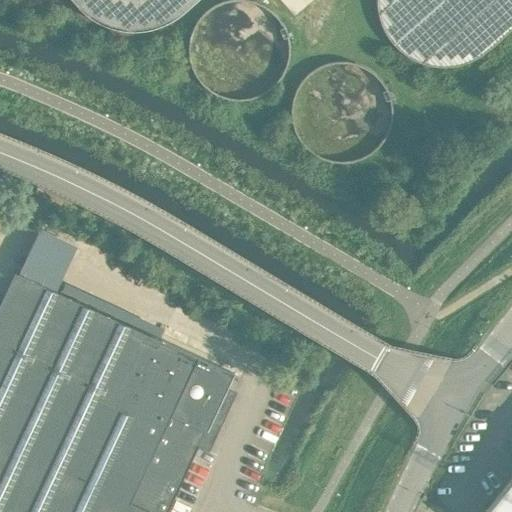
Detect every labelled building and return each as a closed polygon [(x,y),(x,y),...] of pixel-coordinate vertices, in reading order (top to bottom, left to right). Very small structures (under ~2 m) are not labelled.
[(72,0),(76,5),(81,10),(86,14),(89,16),(95,20),(98,22),(101,23),(104,25),(107,26),(111,27),(117,29),(124,30),(131,30),(135,30),(141,30),(148,29),(152,28),(155,27),(161,24),(165,23),(168,21),(171,20),(177,16),(182,12),(195,0),(72,0)] [(195,42),(195,45),(194,56),(198,69),(206,80),(216,89),(229,93),(243,94),(256,90),(267,83),(274,74),(280,59),(281,46),(277,33),(270,21),(259,13),(246,8),(233,8),(220,11),(208,19),(201,28),(195,42)] [(299,82),(294,92),(293,94),(290,107),(291,120),(295,133),(303,144),(312,153),(324,159),(337,161),(350,161),(363,156),(374,149),(383,139),(389,128),(391,115),(390,101),(386,89),(379,78),(369,69),(358,63),(345,61),(331,61),(319,65),(308,73),(299,82)] [(0,295),(0,511),(165,511),(231,372),(12,269),(0,295)] [(511,511),(511,444),(508,449),(511,452),(511,476),(483,511),(511,511)]
